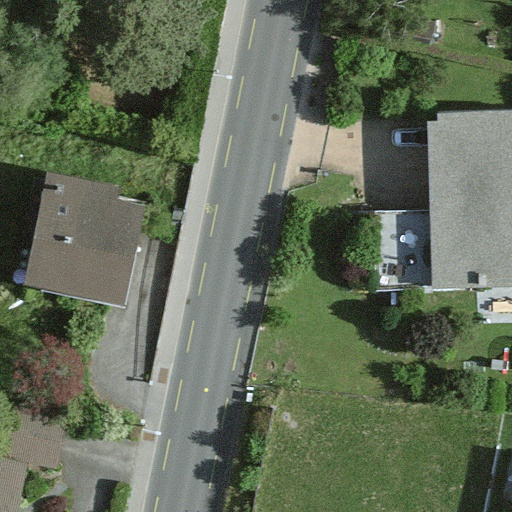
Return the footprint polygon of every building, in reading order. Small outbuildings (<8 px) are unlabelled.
[(436,22),(402,15),(399,32),(433,38),(436,22)] [(442,122),(429,123),(431,209),(371,211),(373,290),(511,286),(511,110),(442,112),(442,122)] [(52,173),(28,278),(120,299),(141,208),(113,202),(116,187),(52,173)] [(6,451),(55,462),(65,415),(15,405),(6,451)] [(0,511),(17,511),(27,463),(0,457),(0,511)]
